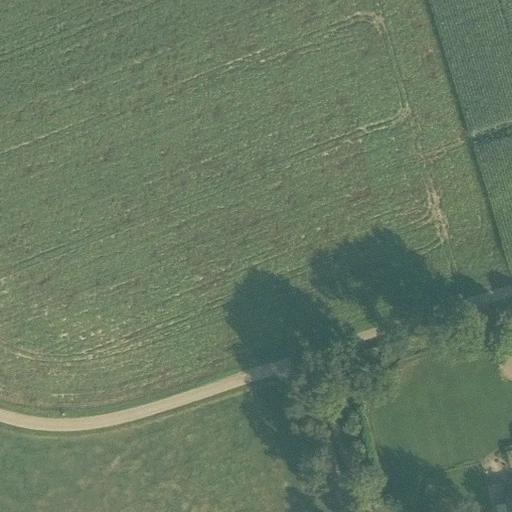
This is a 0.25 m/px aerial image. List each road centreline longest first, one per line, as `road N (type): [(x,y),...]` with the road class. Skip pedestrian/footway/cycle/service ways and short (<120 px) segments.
road 1 (unclassified): [(0,415),(63,426),(104,421),(511,293)]
road 2 (track): [(287,366),(344,511)]
